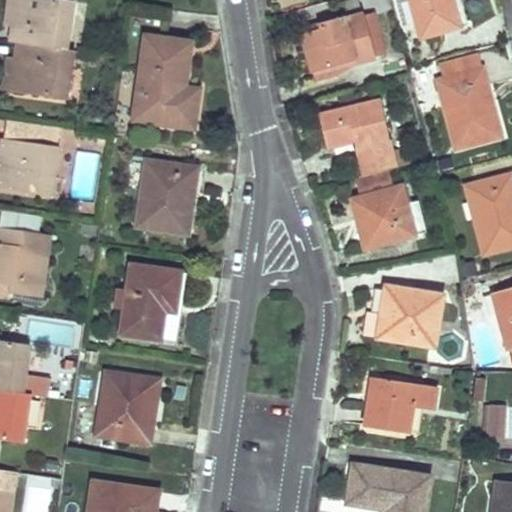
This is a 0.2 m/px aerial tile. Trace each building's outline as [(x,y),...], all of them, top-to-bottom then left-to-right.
[(8,0),(4,26),(12,28),(16,0),(8,0)] [(73,3),(50,0),(16,0),(12,28),(9,43),(16,45),(66,52),(73,3)] [(451,0),(408,0),(420,39),(459,28),(451,0)] [(301,38),(311,73),(348,61),(350,66),(372,59),(367,41),(379,38),(373,16),(361,19),(360,15),(320,29),(321,33),(301,38)] [(320,29),(300,33),(301,38),(321,33),(320,29)] [(190,44),(144,38),(133,121),(193,130),(196,102),(182,100),(184,90),(190,44)] [(367,41),(372,59),(384,55),(379,38),(367,41)] [(66,52),(16,45),(14,59),(9,92),(66,101),(73,53),(66,52)] [(477,56),(433,68),(437,82),(481,70),(477,56)] [(14,59),(7,58),(2,91),(9,92),(14,59)] [(313,78),(350,66),(348,61),(311,73),(313,78)] [(437,82),(456,150),(500,138),(492,109),(485,111),(482,100),(489,98),(481,70),(437,82)] [(182,100),(196,102),(198,92),(184,90),(182,100)] [(492,109),(489,98),(482,100),(485,111),(492,109)] [(378,103),(320,117),(328,149),(355,143),(357,149),(388,142),(378,103)] [(0,189),(51,197),(58,149),(2,140),(0,147),(0,189)] [(398,168),(393,151),(364,158),(368,176),(398,168)] [(191,168),(146,162),(137,227),(187,234),(192,199),(186,198),(191,168)] [(196,169),(191,168),(186,198),(192,199),(196,169)] [(511,184),(510,176),(478,184),(483,203),(470,206),(483,255),(511,247),(511,213),(510,205),(511,204),(511,184)] [(466,187),(470,206),(483,203),(478,184),(466,187)] [(401,188),(352,202),(357,219),(362,218),(371,249),(414,237),(406,205),(401,188)] [(406,205),(414,237),(426,233),(417,202),(406,205)] [(3,225),(35,227),(35,214),(4,213),(3,225)] [(365,250),(371,249),(362,218),(357,219),(365,250)] [(0,230),(0,284),(10,286),(9,293),(41,298),(49,237),(0,230)] [(180,274),(131,267),(127,291),(125,312),(121,335),(160,341),(164,312),(165,305),(176,307),(180,274)] [(10,286),(0,284),(0,291),(9,293),(10,286)] [(442,297),(386,287),(377,339),(434,348),(442,297)] [(511,288),(493,294),(508,352),(511,350),(511,288)] [(115,310),(125,312),(127,291),(117,290),(115,310)] [(175,314),(176,307),(165,305),(164,312),(175,314)] [(30,347),(0,342),(0,391),(23,395),(30,347)] [(450,370),(434,367),(433,374),(449,376),(450,370)] [(159,381),(104,373),(95,437),(149,445),(152,428),(146,427),(150,398),(156,399),(159,381)] [(436,389),(374,379),(371,403),(368,402),(364,428),(407,434),(411,407),(433,410),(436,389)] [(23,395),(0,391),(0,440),(23,444),(30,396),(23,395)] [(146,427),(152,428),(156,399),(150,398),(146,427)] [(489,408),(488,438),(503,438),(504,408),(489,408)] [(423,511),(428,479),(353,468),(348,503),(386,510),(386,511),(423,511)] [(155,511),(158,493),(92,483),(87,511),(155,511)] [(511,511),(511,486),(496,484),(492,511),(511,511)] [(0,491),(0,511),(9,511),(12,493),(0,491)]
